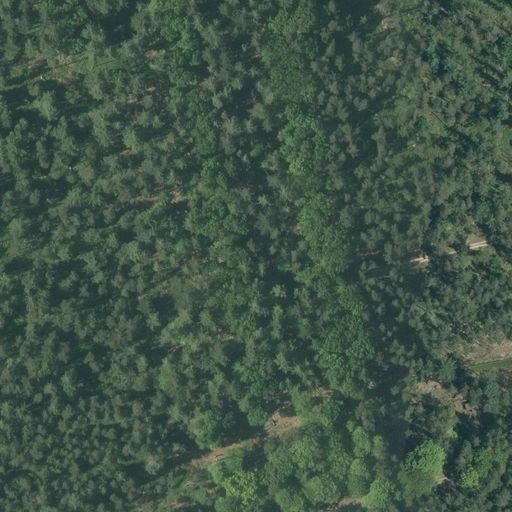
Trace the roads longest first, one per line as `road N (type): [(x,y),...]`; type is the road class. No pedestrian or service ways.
road 1 (track): [(396,493),(348,281),(511,233)]
road 2 (track): [(332,511),(511,462)]
